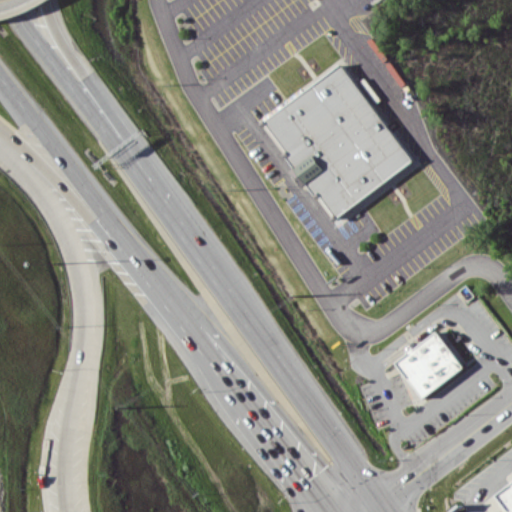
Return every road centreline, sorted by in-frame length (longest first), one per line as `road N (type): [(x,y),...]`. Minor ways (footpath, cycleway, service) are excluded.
road 1 (trunk): [(387,501),(5,0)]
road 2 (motorway): [(0,141),(58,209),(88,303),(61,462)]
road 3 (primary): [(0,72),(174,305)]
road 4 (motorway): [(182,224),(55,27),(47,0)]
road 5 (motorway): [(0,126),(53,172),(139,279),(174,305)]
road 6 (trunk): [(229,379),(326,511)]
